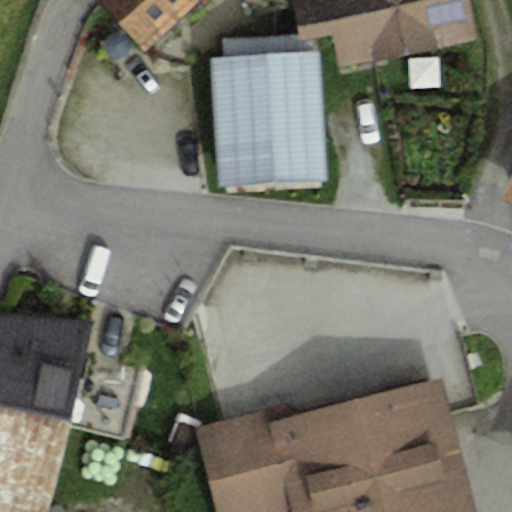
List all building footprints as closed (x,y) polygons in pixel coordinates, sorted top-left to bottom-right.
[(98,0),(145,52),(200,2),(204,6),(211,0),(98,0)] [(339,72),(476,39),(466,0),(291,0),(299,39),(330,35),(339,72)] [(322,54),(212,60),(218,188),(328,182),(322,54)] [(511,181),(502,202),(511,207),(511,181)] [(90,324),(0,315),(0,404),(70,419),(90,324)] [(290,511),(478,511),(443,376),(266,422),(290,511)] [(0,404),(0,511),(47,511),(70,419),(0,404)] [(290,511),(266,422),(263,412),(196,430),(217,511),(290,511)]
